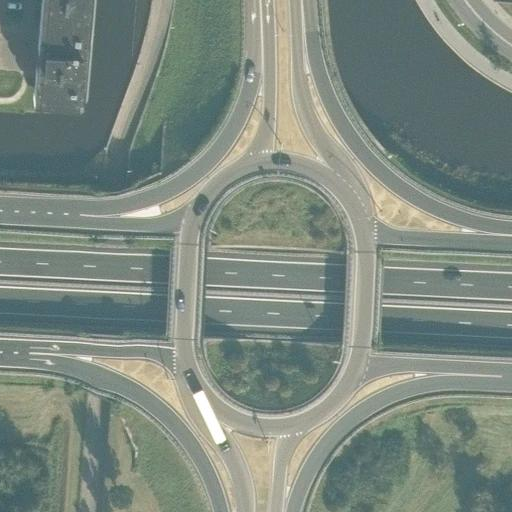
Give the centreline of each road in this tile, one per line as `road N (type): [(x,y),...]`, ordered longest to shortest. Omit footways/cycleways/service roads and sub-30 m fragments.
road 1 (trunk): [(0,300),(511,326)]
road 2 (trunk): [(511,287),(0,261)]
road 3 (trunk): [(264,0),(243,107),(207,158),(143,197),(25,219)]
road 4 (trunk): [(511,235),(422,203),(367,160),(322,84),(311,0)]
road 5 (trunk): [(0,347),(93,372),(149,401),(194,448),(222,511)]
road 6 (trunk): [(291,511),(319,453),(360,411),(413,387),(511,375)]
road 7 (secondary): [(356,205),(346,173),(303,111),(298,75),(307,0)]
road 8 (trunk): [(0,344),(149,351),(186,362)]
road 9 (trunk): [(192,224),(25,219)]
road 10 (trunk): [(352,374),(401,362),(511,368)]
road 11 (secondary): [(267,0),(270,108),(258,159)]
road 12 (primary): [(352,374),(361,348),(364,226)]
road 13 (trunk): [(511,241),(364,226)]
road 14 (primary): [(192,224),(186,362)]
road 15 (primary): [(198,391),(242,478),(246,511)]
